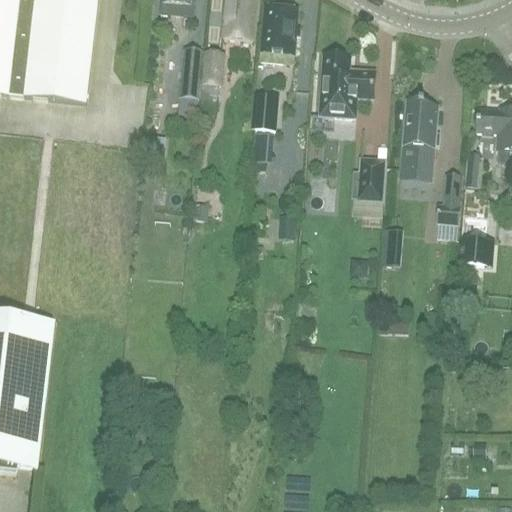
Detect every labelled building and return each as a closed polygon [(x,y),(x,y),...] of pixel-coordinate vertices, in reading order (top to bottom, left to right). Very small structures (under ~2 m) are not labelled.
[(98,0),(0,0),(0,98),(86,108),(98,0)] [(161,0),(161,5),(161,18),(180,19),(181,7),(194,9),(194,0),(161,0)] [(252,45),(256,0),(225,0),(222,42),(252,45)] [(295,59),(293,59),(298,12),(266,9),(261,56),(260,67),(294,70),(295,59)] [(198,103),(202,54),(185,53),(180,101),(198,103)] [(202,54),(198,103),(200,103),(199,112),(216,114),(219,90),(222,90),(226,57),(202,54)] [(356,123),(357,101),(373,102),(375,76),(349,75),(350,61),(324,59),(320,121),(356,123)] [(277,136),(279,101),(254,99),(251,134),(277,136)] [(436,134),(438,109),(425,108),(425,105),(407,104),(400,171),(426,173),(427,163),(434,164),(435,150),(439,150),(440,134),(436,134)] [(511,154),(511,114),(501,113),(501,115),(478,114),(477,135),(499,137),(498,153),(511,154)] [(146,154),(165,156),(166,142),(148,140),(146,154)] [(353,176),(352,203),(356,203),(356,205),(384,206),(387,163),(360,161),(359,176),(353,176)] [(443,208),(438,208),(436,228),(459,230),(464,179),(447,178),(447,179),(446,179),(443,208)] [(465,192),(463,219),(489,220),(489,206),(498,206),(499,194),(465,192)] [(460,268),(492,271),(494,244),(462,241),(460,268)] [(382,254),(381,268),(396,270),(397,256),(382,254)] [(34,475),(35,475),(52,327),(0,320),(0,474),(15,477),(16,469),(34,471),(34,475)] [(377,324),(377,336),(408,337),(409,324),(377,324)] [(209,347),(208,371),(222,371),(223,347),(209,347)] [(474,445),(473,460),(485,460),(486,446),(474,445)]
